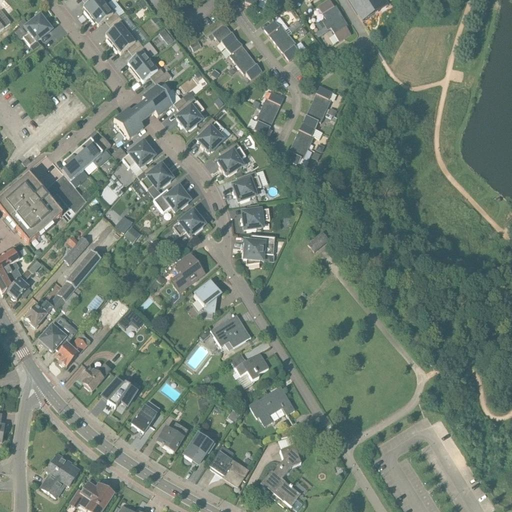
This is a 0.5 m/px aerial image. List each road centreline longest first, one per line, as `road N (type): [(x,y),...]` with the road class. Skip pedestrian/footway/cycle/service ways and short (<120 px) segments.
road 1 (residential): [(341,452),(219,256),(226,242),(207,180),(171,145)]
road 2 (secondary): [(211,511),(77,426),(41,381)]
road 3 (residential): [(281,147),(297,107),(291,86),(229,0)]
road 4 (residential): [(122,95),(47,0)]
